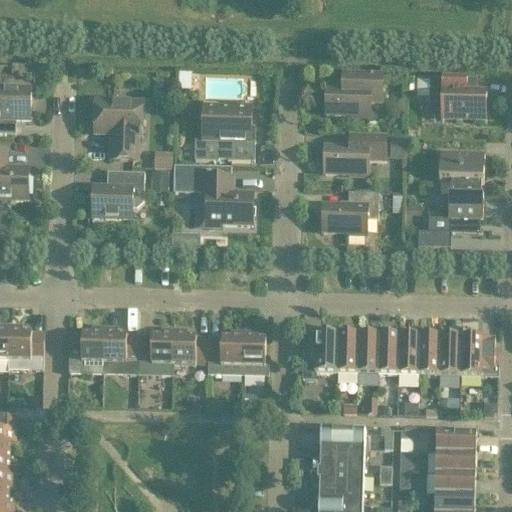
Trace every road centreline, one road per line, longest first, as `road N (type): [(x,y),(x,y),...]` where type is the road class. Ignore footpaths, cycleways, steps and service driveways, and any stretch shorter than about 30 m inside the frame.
road 1 (unknown): [(0,416),(511,436)]
road 2 (residential): [(511,308),(509,71)]
road 3 (residential): [(282,301),(511,308)]
road 4 (residential): [(59,295),(282,301)]
road 5 (residential): [(282,301),(286,80)]
road 6 (residential): [(59,295),(63,77)]
road 7 (residential): [(50,511),(59,295)]
road 8 (residential): [(277,511),(282,301)]
road 9 (residential): [(505,511),(511,308)]
